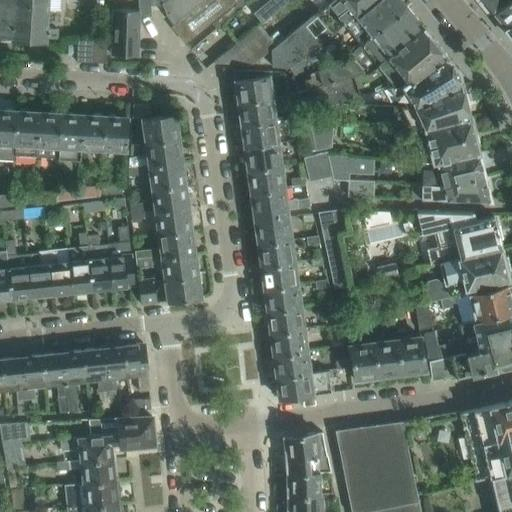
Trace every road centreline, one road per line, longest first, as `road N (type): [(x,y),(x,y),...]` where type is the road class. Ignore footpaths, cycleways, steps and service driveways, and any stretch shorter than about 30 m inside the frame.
road 1 (residential): [(242,312),(212,109),(199,96),(0,79)]
road 2 (residential): [(255,428),(511,384)]
road 3 (residential): [(0,341),(162,323)]
